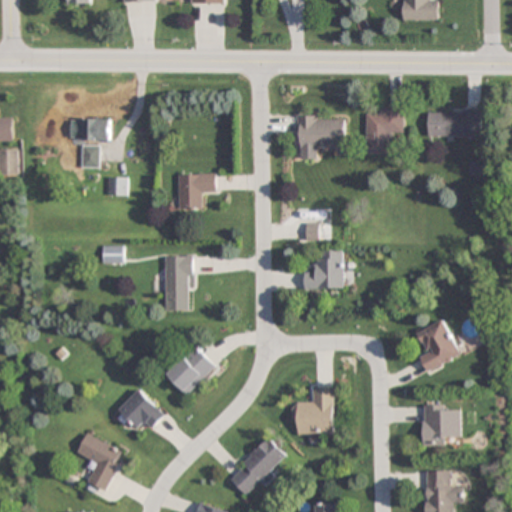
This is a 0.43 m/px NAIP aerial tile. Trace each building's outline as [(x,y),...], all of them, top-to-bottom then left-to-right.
[(403,0),(404,21),(440,21),(440,0),(432,0),(403,0)] [(405,109),(367,109),(367,155),(393,155),(393,134),(405,134),(405,109)] [(429,137),(482,137),(482,110),(429,110),(429,137)] [(0,141),(14,142),(15,115),(0,114),(0,141)] [(347,150),(346,116),(298,117),(298,150),(347,150)] [(111,141),(111,119),(84,119),(84,141),(111,141)] [(100,146),(84,146),(84,168),(100,168),(100,146)] [(1,150),(1,177),(20,177),(20,150),(1,150)] [(216,193),(216,174),(179,174),(179,209),(202,209),(202,193),(216,193)] [(128,178),(109,178),(109,196),(128,196),(128,178)] [(125,265),(125,246),(105,246),(105,265),(125,265)] [(345,289),(345,251),(322,251),(322,260),(316,260),(316,272),(306,272),(306,289),(345,289)] [(166,256),(166,312),(194,312),(194,256),(166,256)] [(429,372),(463,356),(446,320),(420,332),(429,353),(421,357),(429,372)] [(190,396),(219,367),(197,346),(169,375),(190,396)] [(336,436),(336,387),(314,387),(314,402),(295,402),(295,436),(336,436)] [(139,429),(146,422),(153,429),(167,416),(141,390),(120,410),(139,429)] [(424,447),(451,447),(451,437),(462,437),(462,405),(424,405),(424,447)] [(80,454),(99,463),(90,482),(108,491),(127,452),(89,434),(80,454)] [(289,456),(271,437),(230,478),(248,496),(289,456)] [(454,471),(427,471),(427,511),(455,511),(455,505),(465,505),(465,488),(454,488),(454,471)] [(229,511),(230,511),(202,503),(199,511),(229,511)] [(339,511),(339,503),(318,503),(318,511),(339,511)]
